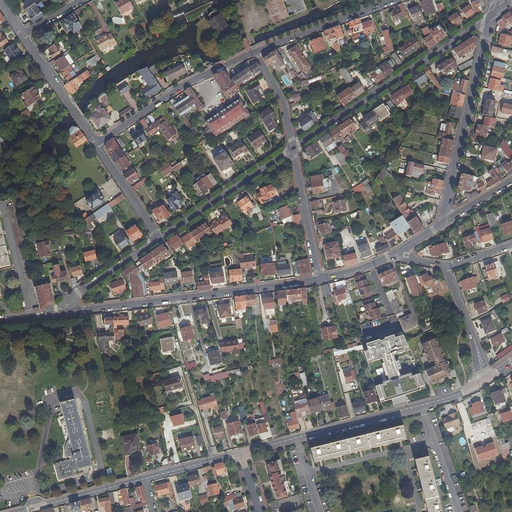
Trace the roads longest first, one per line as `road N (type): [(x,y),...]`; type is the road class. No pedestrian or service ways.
road 1 (residential): [(484,381),(240,452)]
road 2 (tertiary): [(68,311),(319,279)]
road 3 (tertiary): [(292,148),(492,14)]
road 4 (residential): [(492,14),(441,224)]
road 5 (residential): [(255,52),(184,85),(96,144)]
road 6 (tertiary): [(292,148),(158,238)]
road 7 (residential): [(398,0),(255,52)]
road 8 (residential): [(319,279),(292,148)]
road 9 (residential): [(96,144),(22,34)]
road 10 (residential): [(145,477),(17,511)]
road 11 (residential): [(445,266),(484,381)]
